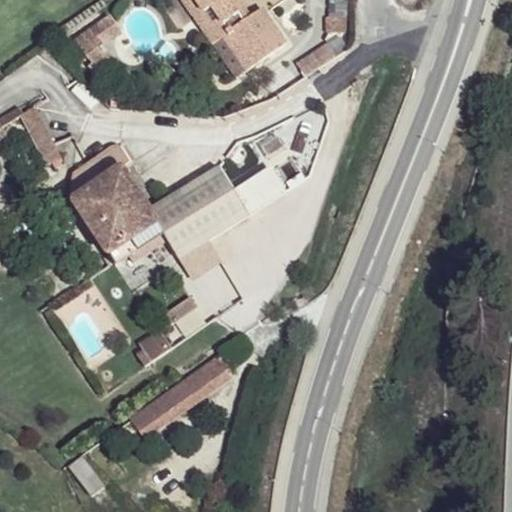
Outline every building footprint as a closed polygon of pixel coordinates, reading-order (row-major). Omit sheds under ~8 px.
[(194,0),(243,72),(294,37),(270,3),(253,15),(242,0),(194,0)] [(115,7),(84,28),(107,63),(121,53),(109,37),(127,24),(115,7)] [(60,110),(30,126),(49,173),(63,169),(60,159),(78,152),(60,110)] [(20,121),(0,131),(0,184),(12,178),(8,170),(26,160),(16,143),(28,136),(20,121)] [(74,177),(73,206),(123,173),(133,166),(127,154),(112,153),(74,177)] [(173,198),(152,213),(163,238),(179,263),(212,244),(250,219),(221,170),(173,198)] [(123,173),(73,206),(107,255),(116,269),(124,265),(163,238),(152,213),(123,173)] [(161,335),(142,348),(145,354),(140,359),(147,370),(174,351),(161,335)] [(224,360),(217,360),(136,423),(150,442),(166,431),(226,385),(230,382),(226,379),(232,373),(224,360)] [(85,462),(72,471),(95,500),(107,490),(85,462)]
